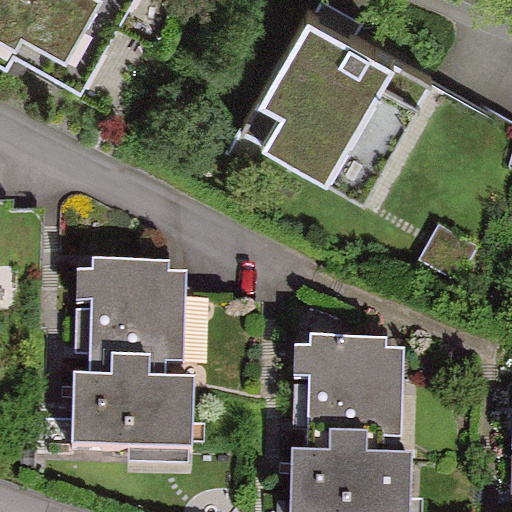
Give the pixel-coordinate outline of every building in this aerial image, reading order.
[(126,0),(0,0),(0,43),(72,88),(126,0)] [(447,75),(319,0),(316,0),(240,129),(370,206),(447,75)] [(439,226),(420,262),(460,284),(479,248),(439,226)] [(190,475),(187,265),(70,267),(74,477),(190,475)] [(414,511),(417,343),(297,341),(294,511),(414,511)]
